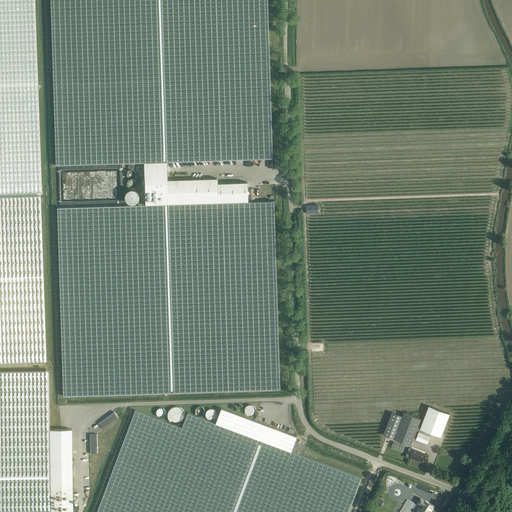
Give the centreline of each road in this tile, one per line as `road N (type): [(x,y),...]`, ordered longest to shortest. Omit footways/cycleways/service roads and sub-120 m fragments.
road 1 (unclassified): [(471,497),(315,429),(297,405),(282,0)]
road 2 (unknown): [(295,396),(97,406),(84,417),(80,487)]
